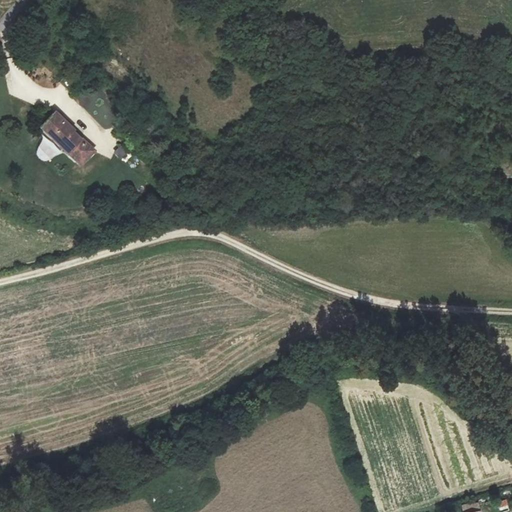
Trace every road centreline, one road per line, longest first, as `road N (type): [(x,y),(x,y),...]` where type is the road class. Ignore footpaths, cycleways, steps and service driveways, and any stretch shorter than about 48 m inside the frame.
road 1 (track): [(511,311),(353,295),(216,235),(189,231),(0,282)]
road 2 (track): [(511,405),(463,309),(446,324),(367,326)]
